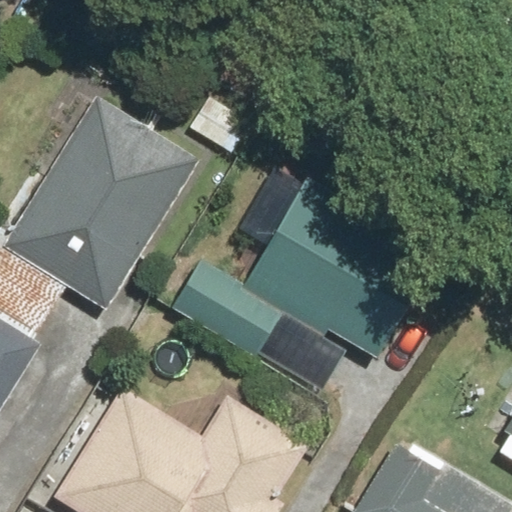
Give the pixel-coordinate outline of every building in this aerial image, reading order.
[(205,99),(188,128),(233,156),(251,127),(205,99)] [(97,315),(190,167),(85,102),(39,174),(32,169),(0,219),(0,401),(33,349),(26,345),(60,292),(97,315)] [(193,259),(161,311),(245,361),(272,317),(360,370),(416,277),(288,201),(237,286),(193,259)] [(113,393),(46,499),(66,511),(277,511),(280,508),(269,501),(299,455),(217,403),(191,443),(113,393)] [(511,409),(483,460),(511,476),(511,409)] [(390,439),(344,511),(504,511),(506,510),(390,439)]
